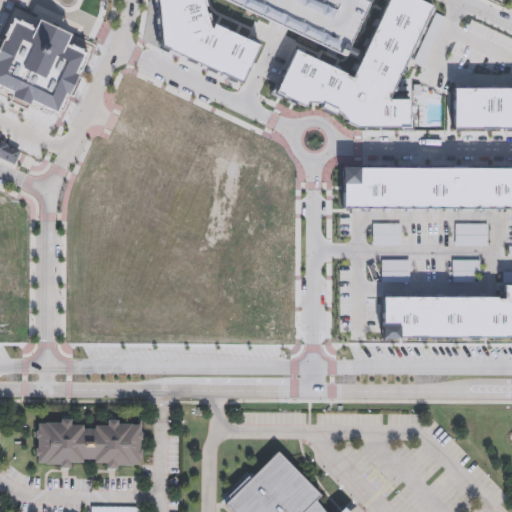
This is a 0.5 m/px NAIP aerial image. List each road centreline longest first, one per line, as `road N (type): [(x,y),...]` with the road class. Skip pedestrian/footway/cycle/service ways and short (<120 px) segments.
road 1 (tertiary): [(511,368),(0,362)]
road 2 (tertiary): [(0,391),(511,391)]
road 3 (residential): [(314,161),(312,390)]
road 4 (residential): [(50,193),(133,0)]
road 5 (residential): [(47,391),(50,193)]
road 6 (residential): [(118,50),(296,135)]
road 7 (residential): [(333,147),(511,149)]
road 8 (residential): [(296,135),(308,160),(333,147),(323,124),(303,125),(296,135)]
